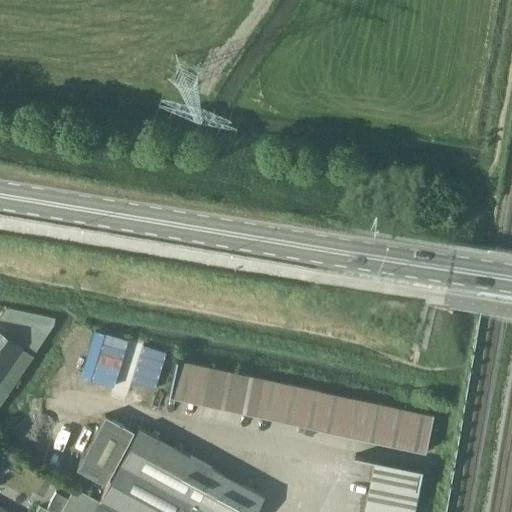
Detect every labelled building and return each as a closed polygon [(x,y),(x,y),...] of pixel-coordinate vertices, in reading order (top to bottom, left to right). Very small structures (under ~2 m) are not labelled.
[(0,404),(53,326),(0,314),(0,404)] [(275,380),(267,418),(311,427),(318,389),(275,380)] [(104,415),(101,421),(76,467),(104,483),(133,430),(104,415)] [(211,466),(139,427),(100,499),(125,511),(182,511),(187,504),(190,505),(211,466)] [(373,463),(362,511),(415,511),(423,474),(373,463)] [(253,511),(263,494),(211,466),(190,505),(187,504),(182,511),(253,511)] [(99,501),(73,488),(61,511),(116,511),(98,502),(99,501)] [(35,511),(10,511),(0,506),(0,511),(60,511),(68,498),(56,492),(46,509),(39,505),(35,511)]
